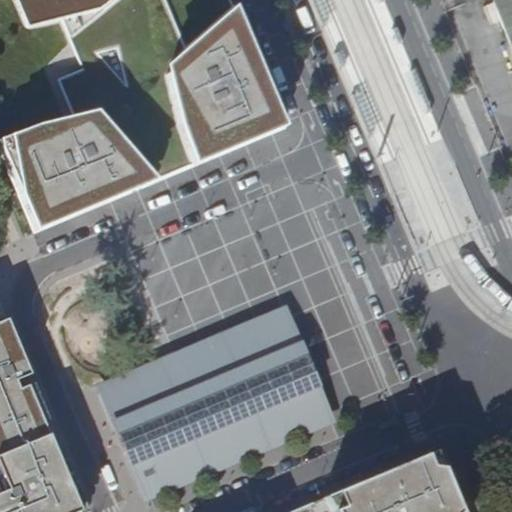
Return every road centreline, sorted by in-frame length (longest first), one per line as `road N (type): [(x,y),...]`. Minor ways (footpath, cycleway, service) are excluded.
road 1 (residential): [(304,160),(47,265),(25,284),(27,326),(108,511)]
road 2 (primary): [(300,0),(411,268),(470,386)]
road 3 (primary): [(511,278),(401,0)]
road 4 (residential): [(433,417),(340,184),(304,160)]
road 5 (residential): [(217,511),(433,417)]
road 6 (residential): [(260,0),(314,125),(304,160)]
